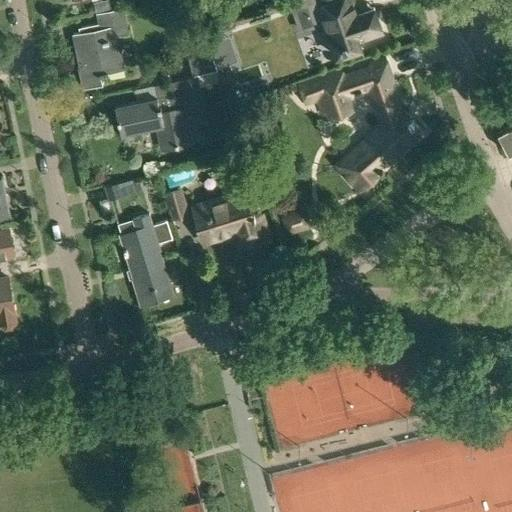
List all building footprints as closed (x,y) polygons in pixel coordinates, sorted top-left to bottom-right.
[(304,0),(308,11),(306,12),(307,16),(320,12),(335,56),(361,47),(358,40),(382,32),(376,12),(374,7),(357,12),(352,0),(304,0)] [(214,5),(199,10),(207,32),(221,27),(223,27),(214,5)] [(122,8),(97,13),(100,24),(82,28),(83,33),(73,35),(80,67),(78,68),(83,88),(102,84),(101,77),(110,75),(110,73),(124,70),(115,22),(125,20),(122,8)] [(186,49),(192,78),(216,73),(210,44),(186,49)] [(358,191),(381,171),(424,132),(398,103),(390,81),(393,79),(385,57),(343,72),(341,66),(297,81),(305,106),(315,102),(320,116),(325,114),(327,120),(356,110),(350,94),(370,87),(381,119),(332,163),(358,191)] [(185,114),(204,110),(199,85),(218,81),(216,73),(192,78),(154,86),(156,99),(115,107),(122,137),(139,134),(138,130),(157,126),(163,151),(192,145),(185,114)] [(2,175),(0,175),(0,212),(9,210),(7,198),(5,188),(2,175)] [(130,177),(105,185),(109,199),(135,192),(130,177)] [(223,186),(226,197),(192,207),(203,242),(227,235),(233,237),(237,252),(272,241),(262,210),(251,213),(247,200),(258,197),(252,177),(223,186)] [(172,221),(186,216),(179,190),(164,195),(172,221)] [(284,216),(289,230),(308,224),(304,210),(284,216)] [(140,306),(160,300),(157,292),(172,288),(149,215),(134,220),(137,229),(120,234),(128,259),(126,260),(129,270),(133,269),(136,279),(132,280),(140,306)] [(0,325),(2,327),(6,328),(10,327),(14,325),(16,322),(15,318),(8,278),(0,279),(0,325)]
